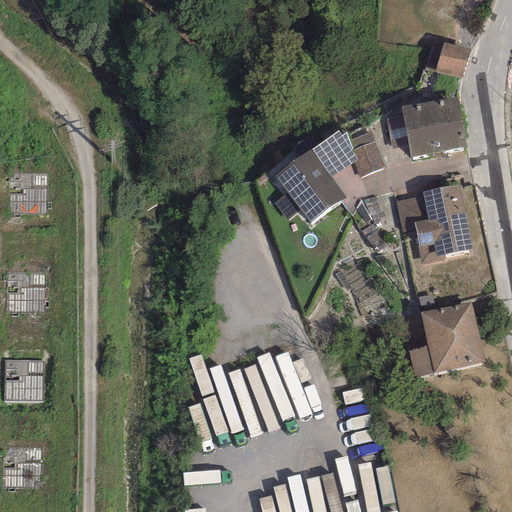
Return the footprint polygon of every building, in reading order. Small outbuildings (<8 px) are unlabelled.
[(461,79),(468,48),(441,43),(434,73),(461,79)] [(456,98),(401,108),(402,115),(407,145),(410,157),(465,147),(456,98)] [(392,149),(407,145),(402,115),(386,120),(392,149)] [(337,132),(310,150),(330,178),(353,163),(357,160),(352,152),(349,143),(348,141),(346,133),(340,136),(337,132)] [(371,132),(348,141),(349,143),(352,152),(357,160),(353,163),(358,178),(384,168),(371,132)] [(330,178),(310,150),(274,177),(286,194),(274,203),(287,220),(299,211),(309,224),(344,197),(330,178)] [(458,185),(422,192),(423,196),(427,219),(412,222),(413,230),(420,266),(445,261),(443,255),(470,250),(458,185)] [(401,232),(413,230),(412,222),(427,219),(423,196),(395,201),(401,232)] [(470,302),(419,314),(427,346),(408,350),(414,378),(483,362),(470,302)]
